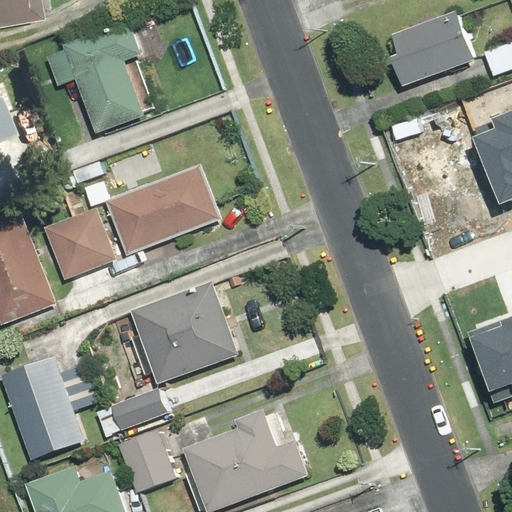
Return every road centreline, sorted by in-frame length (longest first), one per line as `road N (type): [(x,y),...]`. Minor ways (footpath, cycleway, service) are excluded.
road 1 (residential): [(267,0),(376,289)]
road 2 (residential): [(376,289),(458,511)]
road 3 (residential): [(376,289),(511,239)]
